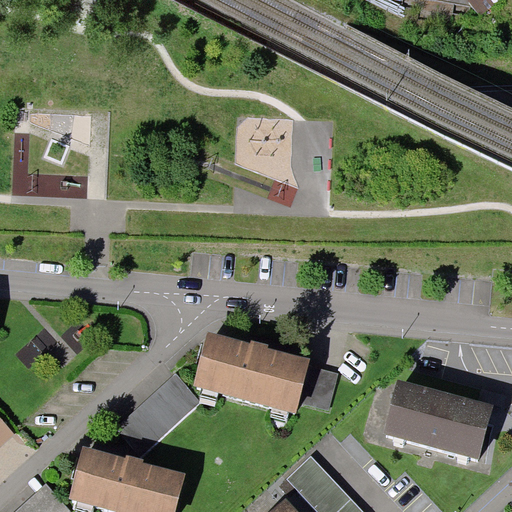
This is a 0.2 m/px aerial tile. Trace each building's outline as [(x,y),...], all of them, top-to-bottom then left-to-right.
[(306,361),(208,335),(195,387),(293,412),(296,401),(304,366),(306,361)] [(335,374),(304,366),(296,401),(326,408),(335,374)] [(196,402),(172,375),(110,428),(134,455),(196,402)] [(488,410),(399,386),(385,439),(474,463),(488,410)] [(359,511),(310,457),(286,478),(316,511),(359,511)] [(168,511),(176,481),(82,459),(71,502),(111,511),(168,511)] [(66,511),(68,511),(44,484),(12,511),(66,511)]
